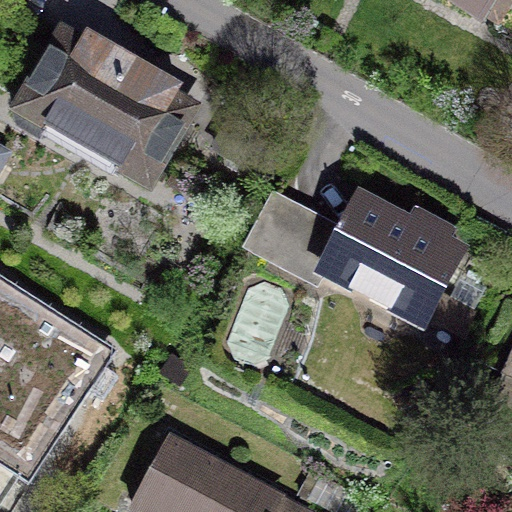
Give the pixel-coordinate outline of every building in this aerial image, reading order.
[(457,0),(497,23),(510,0),(457,0)] [(83,48),(63,37),(15,119),(18,128),(38,139),(48,137),(50,135),(111,170),(114,166),(148,185),(192,111),(172,99),(177,90),(89,39),(83,48)] [(288,151),(235,121),(217,153),(270,183),(288,151)] [(410,231),(357,203),(342,231),(307,212),(278,267),(316,287),(324,273),(424,325),(460,257),(441,246),(447,235),(417,218),(410,231)] [(115,353),(0,280),(0,478),(15,455),(27,463),(49,430),(50,431),(77,389),(88,396),(115,353)] [(511,353),(503,375),(511,379),(511,353)] [(300,511),(169,443),(139,499),(162,511),(300,511)]
